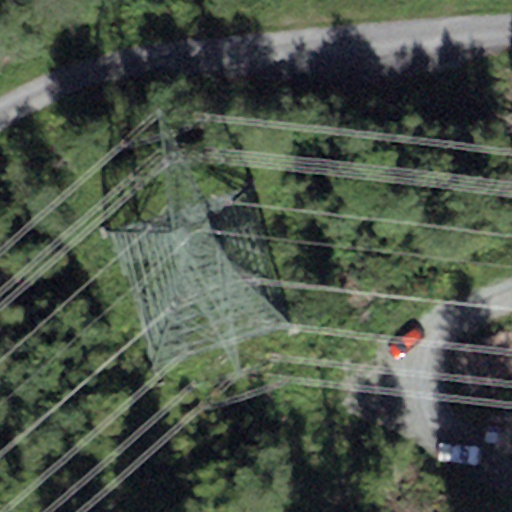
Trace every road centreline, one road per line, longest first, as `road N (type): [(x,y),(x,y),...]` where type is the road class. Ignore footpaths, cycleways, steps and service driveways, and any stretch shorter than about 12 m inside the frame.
road 1 (track): [(511,28),(190,52),(56,78),(0,111)]
road 2 (track): [(511,303),(390,357),(402,398),(511,455)]
